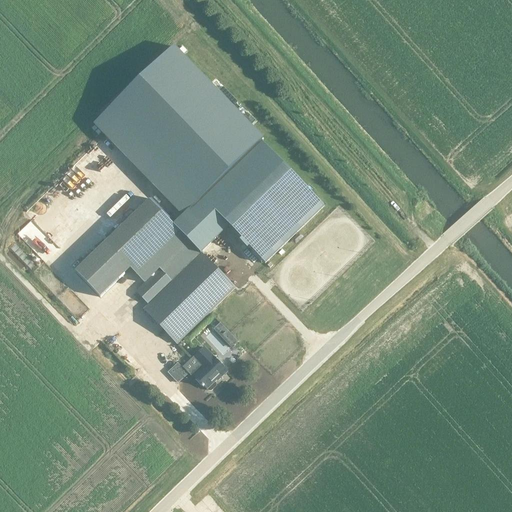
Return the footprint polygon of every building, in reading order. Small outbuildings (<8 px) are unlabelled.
[(108,112),(196,203),(260,142),(261,142),(172,49),(108,112)] [(173,225),(174,226),(199,253),(227,226),(262,262),(321,205),(260,142),(196,203),(173,225)] [(174,226),(173,225),(150,201),(76,273),(100,298),(174,226)] [(159,270),(172,283),(201,255),(199,253),(174,226),(130,269),(134,272),(144,284),(159,270)] [(143,310),(177,345),(234,289),(201,255),(172,283),(148,306),(143,310)] [(136,293),(148,306),(172,283),(159,270),(136,293)] [(143,320),(135,327),(154,348),(160,342),(149,330),(151,328),(143,320)] [(207,334),(199,344),(205,348),(212,338),(207,334)] [(213,358),(204,348),(193,358),(202,368),(193,377),(206,390),(207,390),(208,391),(211,391),(215,387),(215,385),(214,383),(220,377),(221,378),(227,372),(213,358)] [(123,355),(133,360),(136,355),(126,349),(123,355)]
